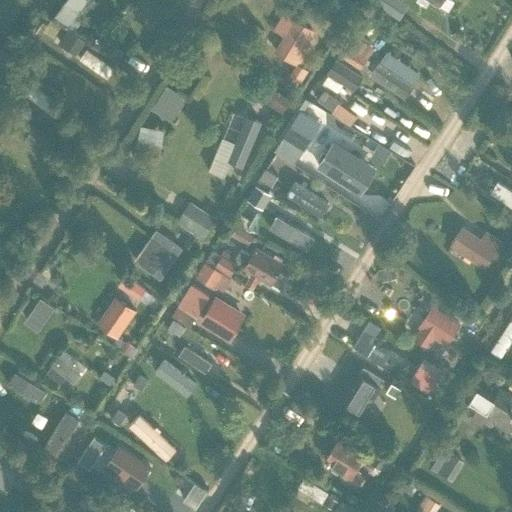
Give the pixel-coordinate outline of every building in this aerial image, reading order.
[(85,0),(63,0),(53,14),(74,28),(80,19),(74,15),(85,0)] [(314,28),(283,9),(272,28),(282,34),(273,49),(295,62),(289,73),(301,80),(308,68),(299,63),(306,52),(301,49),(314,28)] [(66,28),(56,42),(108,78),(117,65),(87,44),(88,42),(66,28)] [(350,31),(339,50),(364,65),(376,47),(350,31)] [(416,80),(379,56),(369,71),(407,95),(416,80)] [(337,59),(330,70),(354,85),(361,75),(337,59)] [(310,103),(323,109),(327,100),(330,102),(337,86),(321,79),(310,103)] [(168,81),(154,104),(173,115),(187,93),(168,81)] [(61,101),(34,83),(24,98),(50,116),(61,101)] [(413,100),(429,105),(433,91),(418,86),(413,100)] [(354,101),(344,108),(364,137),(374,130),(354,101)] [(0,128),(20,139),(28,125),(0,109),(0,128)] [(244,162),(262,115),(247,110),(239,131),(227,127),(218,152),(244,162)] [(167,124),(142,121),(140,139),(164,143),(167,124)] [(472,155),(478,146),(461,135),(455,144),(472,155)] [(333,136),(316,162),(359,190),(376,165),(333,136)] [(257,174),(271,180),(276,168),(262,162),(257,174)] [(297,178),(288,192),(321,214),(330,200),(297,178)] [(249,196),(259,203),(269,188),(259,181),(249,196)] [(190,197),(176,219),(204,237),(217,216),(190,197)] [(227,230),(241,239),(247,230),(240,225),(248,214),(240,209),(227,230)] [(282,212),(273,221),(294,241),(303,232),(282,212)] [(481,236),(462,224),(449,244),(484,267),(501,240),(485,230),(481,236)] [(182,246),(156,227),(133,258),(159,278),(182,246)] [(244,268),(270,283),(282,262),(256,247),(244,268)] [(224,274),(204,261),(195,275),(214,288),(224,274)] [(39,271),(33,281),(49,291),(56,281),(39,271)] [(138,299),(146,288),(126,274),(118,285),(138,299)] [(245,311),(215,292),(198,320),(228,339),(245,311)] [(137,309),(115,294),(96,321),(118,336),(137,309)] [(459,322),(433,305),(419,325),(422,327),(415,337),(427,345),(434,335),(446,342),(459,322)] [(511,316),(507,314),(488,345),(501,354),(511,336),(511,316)] [(333,340),(323,351),(334,361),(344,351),(333,340)] [(214,359),(188,341),(180,352),(206,370),(214,359)] [(77,359),(67,352),(64,349),(46,372),(59,382),(77,359)] [(409,381),(428,393),(443,371),(424,359),(409,381)] [(384,378),(364,366),(342,401),(362,413),(384,378)] [(18,368),(9,382),(39,399),(47,385),(18,368)] [(198,393),(165,371),(151,393),(183,415),(198,393)] [(104,421),(117,428),(139,383),(120,375),(108,400),(113,403),(104,421)] [(392,384),(387,392),(396,398),(401,389),(392,384)] [(494,397),(477,386),(469,399),(479,405),(471,417),(487,427),(494,416),(508,425),(511,418),(511,395),(499,388),(494,397)] [(66,404),(40,446),(58,457),(83,415),(66,404)] [(143,411),(132,422),(170,459),(181,447),(162,429),(164,427),(158,421),(156,423),(143,411)] [(363,453),(339,438),(325,460),(344,471),(341,476),(356,486),(365,473),(354,466),(363,453)] [(90,464),(104,450),(94,439),(79,453),(90,464)] [(149,465),(118,445),(105,465),(136,485),(149,465)] [(31,468),(0,448),(0,474),(19,486),(31,468)] [(462,461),(449,452),(438,469),(452,477),(462,461)] [(305,475),(300,484),(324,499),(329,490),(305,475)] [(414,511),(432,511),(439,500),(426,493),(414,511)] [(328,509),(330,511),(349,511),(354,506),(341,495),(328,509)] [(95,511),(85,498),(72,507),(75,511),(95,511)] [(168,511),(191,511),(192,511),(174,501),(168,511)]
